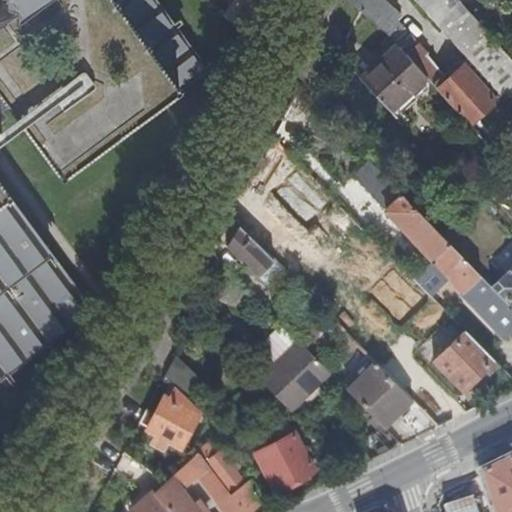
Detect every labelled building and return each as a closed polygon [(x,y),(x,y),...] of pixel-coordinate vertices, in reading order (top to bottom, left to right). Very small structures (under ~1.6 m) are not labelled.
[(0,0),(0,467),(5,463),(0,455),(0,381),(94,311),(0,182),(0,141),(23,125),(61,177),(207,72),(153,0),(0,0)] [(245,0),(284,30),(300,0),(245,0)] [(397,21),(401,17),(397,13),(382,0),(348,0),(384,31),(396,45),(405,54),(417,43),(397,21)] [(417,0),(467,57),(462,63),(496,101),(509,89),(511,92),(511,58),(459,0),(417,0)] [(422,41),(401,17),(397,21),(417,43),(417,44),(422,41)] [(417,44),(417,43),(405,54),(427,79),(432,84),(444,73),(417,44)] [(412,93),(427,79),(405,54),(396,45),(383,57),(385,59),(361,81),(402,124),(408,118),(403,112),(417,99),(412,93)] [(448,79),(436,89),(468,124),(496,101),(462,63),(461,61),(445,75),(448,79)] [(448,79),(445,75),(444,73),(432,84),(436,89),(448,79)] [(511,155),(503,146),(495,153),(510,170),(511,172),(511,155)] [(416,172),(397,189),(443,237),(476,204),(458,185),(425,150),(409,165),(416,172)] [(386,210),(433,260),(450,244),(443,237),(397,189),(369,160),(354,175),(387,209),(386,210)] [(503,190),(511,181),(511,172),(510,170),(496,184),(503,190)] [(472,173),(458,185),(476,204),(478,201),(489,191),(472,173)] [(256,219),(245,229),(305,289),(316,279),(279,242),(283,237),(276,230),(272,235),(256,219)] [(290,287),(295,282),(243,230),(239,227),(227,245),(269,288),(279,277),(290,287)] [(511,336),(511,307),(503,299),(450,244),(433,260),(413,279),(429,295),(448,277),(462,292),(461,294),(504,338),(509,333),(511,336)] [(387,288),(403,272),(378,246),(337,287),(336,290),(354,308),(381,282),(387,288)] [(235,307),(247,287),(224,264),(209,293),(235,307)] [(438,308),(403,272),(387,288),(422,324),(438,308)] [(511,307),(511,290),(503,299),(511,307)] [(291,306),(278,319),(282,323),(298,339),(305,346),(318,334),(291,306)] [(313,322),(323,332),(334,321),(324,311),(313,322)] [(243,362),(260,344),(228,312),(211,329),(243,362)] [(298,339),(282,323),(260,344),(243,362),(258,377),(278,358),(273,353),(280,345),(286,351),(298,339)] [(488,366),(493,361),(464,331),(433,361),(462,391),(488,366)] [(329,341),(321,334),(307,348),(313,355),(329,341)] [(278,358),(258,377),(292,412),(332,374),(313,355),(307,348),(305,346),(298,339),(286,351),(280,345),(273,353),(278,358)] [(393,356),(380,368),(413,400),(413,401),(426,389),(393,356)] [(175,357),(164,376),(174,386),(195,405),(210,390),(175,357)] [(497,364),(493,361),(488,366),(491,370),(497,364)] [(374,362),(347,389),(385,428),(413,400),(380,368),(374,362)] [(155,413),(146,408),(139,421),(148,426),(147,429),(157,435),(152,444),(162,449),(167,440),(181,448),(201,411),(195,405),(174,386),(168,398),(164,397),(155,413)] [(426,389),(413,401),(439,426),(455,419),(426,389)] [(313,470),(294,433),(255,454),(274,491),(313,470)] [(204,471),(225,500),(231,495),(229,494),(197,451),(192,455),(204,471)] [(233,468),(226,459),(220,451),(208,461),(232,492),(229,494),(231,495),(243,511),(263,511),(282,503),(263,484),(258,488),(250,479),(244,483),(233,468)] [(204,471),(192,455),(163,482),(153,491),(161,501),(169,511),(197,511),(180,488),(182,487),(204,471)] [(231,455),(226,459),(233,468),(238,464),(231,455)] [(511,511),(511,459),(482,474),(493,511),(511,511)] [(243,511),(231,495),(225,500),(222,502),(230,511),(243,511)] [(169,511),(161,501),(148,511),(169,511)]
